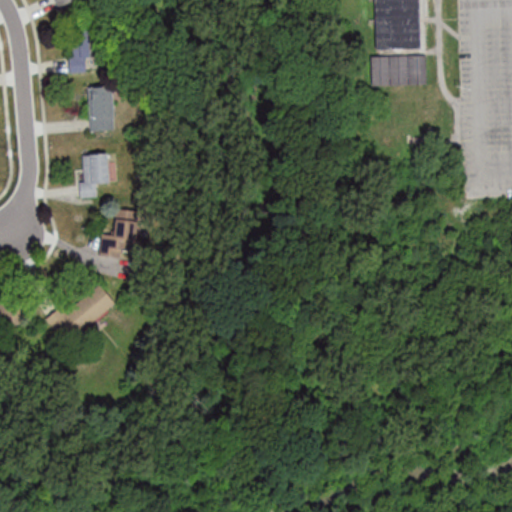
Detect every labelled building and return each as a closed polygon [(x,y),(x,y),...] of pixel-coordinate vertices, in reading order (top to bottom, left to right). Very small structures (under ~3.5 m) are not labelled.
[(375,0),(375,49),(421,49),(420,0),(375,0)] [(71,72),(92,71),(92,29),(71,29),(71,72)] [(426,85),(426,55),(371,55),(371,85),(426,85)] [(114,130),(113,86),(89,86),(90,130),(114,130)] [(82,197),(98,197),(98,184),(109,184),(109,154),(81,154),(82,197)] [(138,210),(116,208),(113,234),(102,233),(100,254),(124,256),(124,249),(135,250),(138,210)] [(116,303),(99,281),(49,321),(65,342),(116,303)] [(0,320),(11,320),(11,297),(0,297),(0,320)]
